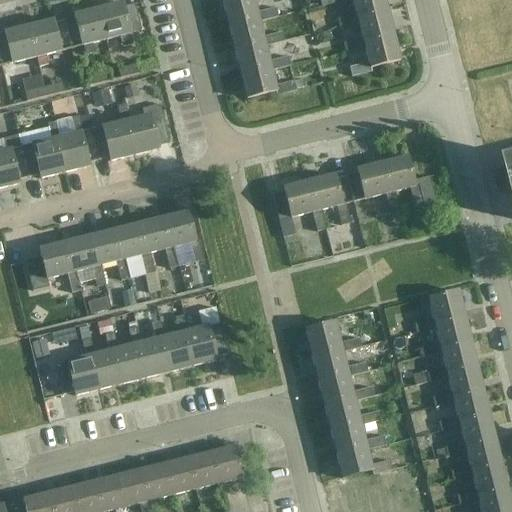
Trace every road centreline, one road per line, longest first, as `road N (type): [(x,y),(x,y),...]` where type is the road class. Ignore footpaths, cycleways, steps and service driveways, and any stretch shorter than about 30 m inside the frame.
road 1 (residential): [(181,0),(221,158),(451,101)]
road 2 (residential): [(308,511),(287,432),(273,416),(252,412),(0,478)]
road 3 (unclassified): [(511,342),(451,101)]
